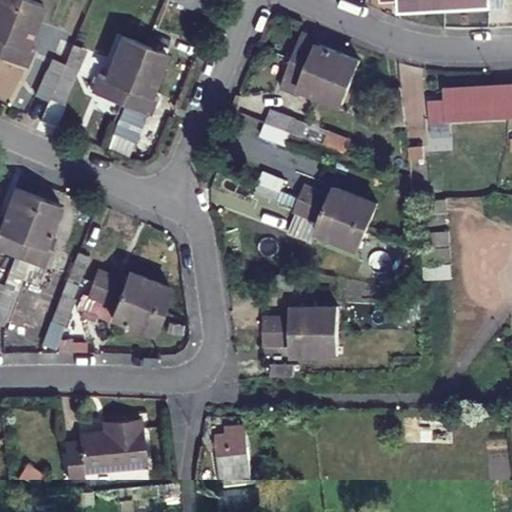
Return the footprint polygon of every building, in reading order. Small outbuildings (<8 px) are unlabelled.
[(29,0),(18,0),(0,46),(0,55),(27,66),(34,47),(27,45),(42,5),(29,0)] [(0,0),(0,46),(18,0),(0,0)] [(443,8),(443,0),(383,0),(384,1),(398,0),(398,11),(443,8)] [(443,0),(443,8),(490,6),(489,0),(443,0)] [(293,60),(353,84),(363,60),(322,43),(324,38),(305,30),(293,60)] [(192,57),(197,44),(173,34),(167,47),(192,57)] [(119,104),(143,45),(121,37),(106,76),(99,73),(92,92),(119,104)] [(143,45),(119,104),(148,115),(156,95),(149,93),(165,53),(143,45)] [(59,76),(64,64),(51,58),(46,71),(59,76)] [(353,84),(293,60),(282,90),(301,97),(303,91),(344,107),(353,84)] [(59,76),(49,99),(62,105),(77,69),(64,64),(59,76)] [(400,103),(398,82),(384,85),(386,97),(397,102),(400,103)] [(491,118),(492,144),(511,142),(511,82),(489,84),(491,118)] [(491,118),(489,84),(446,86),(447,101),(429,101),(430,121),(491,118)] [(397,102),(386,97),(389,123),(401,121),(400,103),(397,102)] [(295,133),(306,138),(311,125),(300,120),(295,133)] [(295,133),(269,123),(264,136),(289,147),(295,133)] [(268,172),(264,183),(284,191),(289,180),(268,172)] [(284,191),(264,183),(259,193),(280,201),(284,191)] [(303,199),(373,228),(382,206),(341,188),(337,197),(310,185),(303,199)] [(13,186),(3,217),(0,224),(0,247),(17,253),(36,194),(13,186)] [(46,262),(52,245),(47,243),(50,232),(61,202),(36,194),(17,253),(46,262)] [(68,272),(77,275),(95,224),(98,226),(106,204),(93,198),(68,272)] [(416,201),(418,214),(444,211),(443,198),(416,201)] [(373,228),(303,199),(298,212),(325,223),(321,232),(363,250),(373,228)] [(445,214),(418,217),(420,230),(447,227),(445,214)] [(423,247),(449,243),(447,229),(421,233),(423,247)] [(56,234),(50,232),(47,243),(52,245),(56,234)] [(423,249),(425,264),(451,261),(449,245),(423,249)] [(401,280),(406,267),(380,257),(375,271),(401,280)] [(452,265),(420,266),(421,280),(453,279),(452,265)] [(93,282),(161,310),(170,288),(130,270),(126,280),(99,268),(93,282)] [(68,272),(52,318),(62,322),(72,296),(69,295),(77,275),(68,272)] [(113,305),(109,314),(151,333),(161,310),(93,282),(87,294),(113,305)] [(6,285),(0,300),(0,321),(5,323),(17,289),(6,285)] [(297,286),(274,286),(274,297),(297,296),(297,286)] [(113,305),(87,294),(83,303),(109,314),(113,305)] [(267,332),(342,331),(341,305),(297,306),(298,319),(267,319),(267,332)] [(424,329),(423,312),(413,313),(413,329),(424,329)] [(342,331),(267,332),(267,347),(298,347),(298,355),(342,355),(342,331)] [(298,378),(298,373),(298,367),(275,367),(276,378),(298,378)] [(454,416),(401,418),(402,451),(455,449),(454,416)] [(109,431),(101,431),(77,434),(78,442),(62,444),(67,482),(84,480),(83,473),(146,465),(142,426),(139,426),(139,420),(107,423),(109,431)] [(107,423),(100,423),(101,431),(109,431),(107,423)] [(223,487),(255,484),(247,423),(227,426),(228,433),(217,434),(223,487)] [(218,500),(219,511),(257,511),(256,495),(218,500)]
